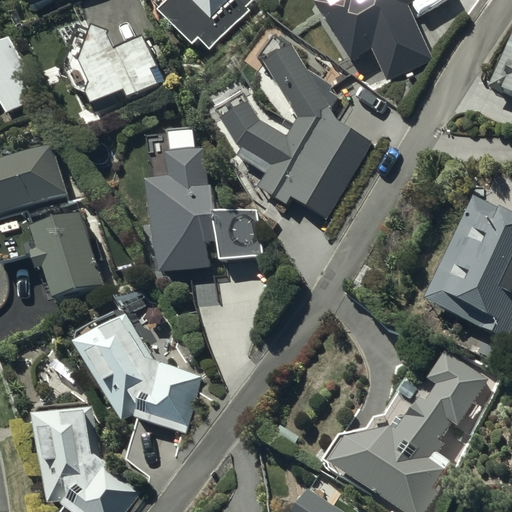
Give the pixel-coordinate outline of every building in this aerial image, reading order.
[(6,0),(27,39),(100,0),(6,0)] [(255,0),(180,0),(163,18),(195,49),(202,42),(212,53),(252,12),(248,8),(255,0)] [(341,0),(320,13),(355,67),(375,54),(389,83),(435,63),(412,12),(429,0),(341,0)] [(0,38),(0,96),(6,109),(42,94),(12,33),(0,38)] [(113,42),(79,39),(64,80),(75,103),(90,104),(90,110),(95,121),(128,99),(133,106),(168,82),(150,42),(119,57),(113,42)] [(297,55),(270,72),(302,126),(291,145),(266,130),(254,112),(227,130),(243,156),(275,173),(260,194),(291,212),(295,205),(328,223),(373,145),(342,128),(333,114),(341,102),(333,98),(336,92),(313,79),(297,55)] [(511,56),(492,96),(511,105),(511,56)] [(225,268),(266,259),(259,214),(222,221),(217,194),(214,195),(209,156),(202,157),(199,137),(174,142),(178,162),(172,163),(176,187),(152,191),(164,281),(213,272),(210,250),(222,248),(225,268)] [(0,209),(69,192),(56,141),(0,154),(0,209)] [(54,298),(106,284),(84,206),(34,220),(30,208),(0,216),(0,255),(1,259),(32,250),(36,263),(43,261),(54,298)] [(507,230),(477,215),(429,318),(475,334),(507,350),(511,340),(511,236),(506,233),(507,230)] [(125,426),(142,415),(140,427),(188,437),(203,381),(160,369),(130,322),(79,354),(125,426)] [(449,439),(453,433),(459,436),(490,379),(463,364),(461,367),(446,361),(428,393),(437,398),(428,413),(421,409),(405,435),(399,432),(392,442),(348,456),(333,480),(389,511),(426,511),(462,446),(449,439)] [(95,412),(38,424),(51,509),(72,506),(68,511),(129,511),(145,490),(103,461),(95,412)] [(328,511),(313,502),(306,511),(328,511)]
